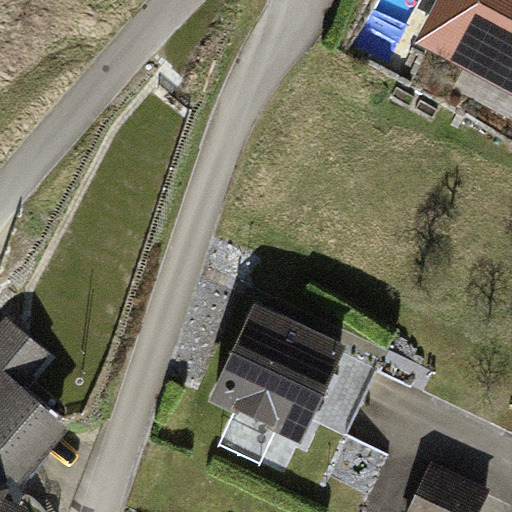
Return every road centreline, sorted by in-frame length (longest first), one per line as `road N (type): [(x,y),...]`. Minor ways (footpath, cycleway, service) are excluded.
road 1 (residential): [(98,511),(216,169),(252,81),(290,34),(305,0)]
road 2 (track): [(0,212),(171,0)]
